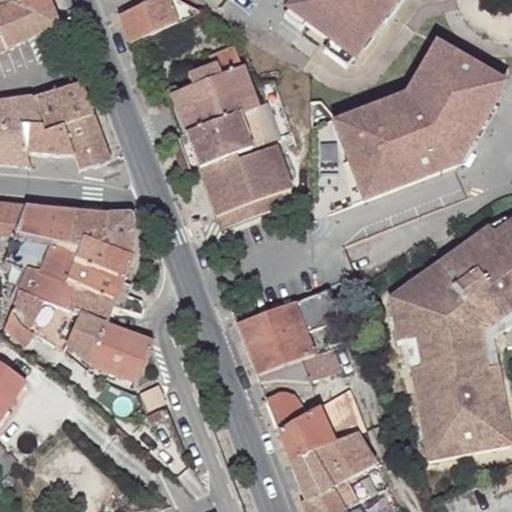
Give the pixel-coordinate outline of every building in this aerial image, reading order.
[(0,0),(0,55),(59,29),(48,0),(0,0)] [(128,43),(200,14),(173,0),(159,0),(117,17),(128,43)] [(200,0),(218,9),(219,8),(223,0),(200,0)] [(352,61),(399,0),(296,0),(287,12),(352,61)] [(171,101),(186,139),(241,117),(258,110),(233,50),(209,59),(211,68),(187,77),(192,92),(171,101)] [(308,136),(310,221),(457,170),(465,156),(502,89),(435,50),(405,101),(383,110),(308,136)] [(294,107),(308,104),(305,78),(289,80),(294,107)] [(96,118),(84,85),(32,100),(42,128),(67,129),(96,118)] [(32,100),(0,103),(0,167),(28,169),(21,126),(42,128),(32,100)] [(241,117),(186,139),(200,171),(235,157),(281,141),(266,106),(241,117)] [(82,172),(113,163),(96,118),(67,129),(74,149),(77,158),(79,165),(82,172)] [(32,170),(32,165),(30,156),(54,157),(42,128),(21,126),(28,169),(32,170)] [(42,128),(54,157),(69,158),(70,150),(74,149),(67,129),(42,128)] [(185,180),(201,174),(186,139),(170,146),(185,180)] [(70,150),(69,158),(77,158),(74,149),(70,150)] [(235,157),(200,171),(224,232),(286,207),(281,195),(293,191),(276,149),(238,163),(235,157)] [(69,238),(75,214),(0,207),(0,239),(1,236),(17,239),(8,265),(25,272),(64,287),(74,262),(68,260),(75,240),(69,238)] [(100,245),(107,216),(75,214),(69,238),(75,240),(68,260),(74,262),(125,281),(133,259),(100,245)] [(133,216),(107,216),(100,245),(133,259),(135,254),(136,230),(133,216)] [(413,342),(432,464),(511,450),(511,437),(497,343),(511,333),(511,235),(501,243),(496,235),(397,300),(404,344),(413,342)] [(9,319),(6,327),(27,346),(34,335),(30,331),(42,305),(78,317),(104,326),(106,324),(120,290),(125,281),(74,262),(64,287),(25,272),(17,295),(17,299),(9,319)] [(4,290),(17,295),(25,272),(8,265),(3,281),(4,290)] [(316,357),(333,350),(325,328),(339,323),(327,293),(312,299),(296,305),(236,327),(257,379),(301,362),(316,357)] [(134,383),(150,345),(104,326),(78,317),(66,346),(92,368),(134,383)] [(341,371),(333,350),(316,357),(301,362),(257,379),(260,387),(267,384),(274,383),(283,382),(291,382),(309,384),(310,384),(341,371)] [(0,366),(0,409),(7,414),(26,385),(0,366)] [(278,434),(289,464),(312,454),(335,444),(358,434),(365,431),(349,392),(320,409),(308,416),(300,402),(295,399),(291,396),(287,395),(281,396),(277,396),(273,399),(265,402),(278,434)] [(332,490),(346,483),(377,466),(358,434),(335,444),(312,454),(289,464),(304,504),(301,506),(303,511),(345,511),(332,490)] [(6,463),(11,470),(18,464),(13,457),(6,463)] [(511,476),(499,481),(503,490),(511,486),(511,476)] [(358,504),(346,483),(332,490),(345,511),(358,504)]
